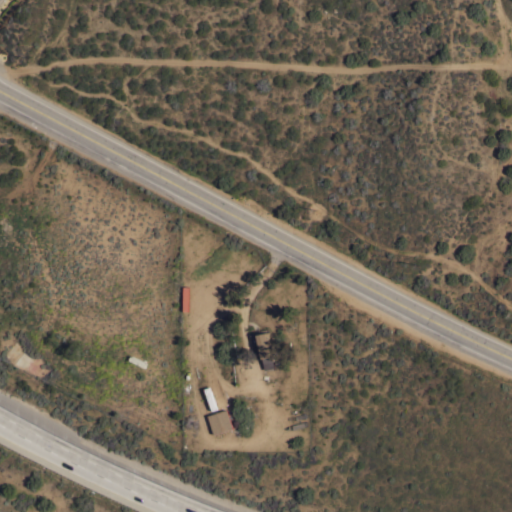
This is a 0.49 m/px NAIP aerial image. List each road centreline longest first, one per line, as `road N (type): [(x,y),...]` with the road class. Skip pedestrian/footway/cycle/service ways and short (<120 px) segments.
road 1 (primary): [(0,89),(511,360)]
road 2 (track): [(511,70),(83,62),(0,69)]
road 3 (motorway): [(209,511),(0,414)]
